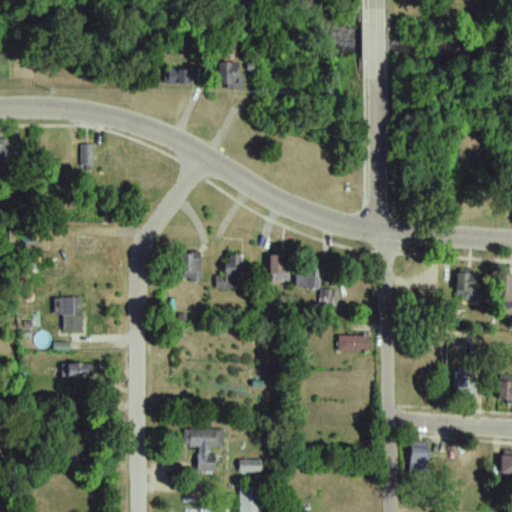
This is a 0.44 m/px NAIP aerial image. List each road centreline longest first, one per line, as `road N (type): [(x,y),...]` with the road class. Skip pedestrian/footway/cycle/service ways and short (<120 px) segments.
road 1 (tertiary): [(511,242),(381,234),(329,222),(128,122),(0,109)]
road 2 (residential): [(138,511),(139,257),(203,158)]
road 3 (residential): [(391,511),(381,234)]
road 4 (tertiary): [(381,234),(375,74)]
road 5 (residential): [(390,419),(511,427)]
